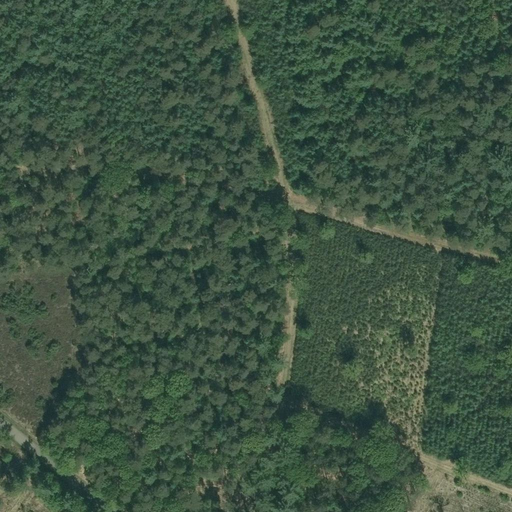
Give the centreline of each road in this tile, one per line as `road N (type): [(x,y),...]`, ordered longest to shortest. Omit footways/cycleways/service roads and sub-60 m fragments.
road 1 (track): [(286,201),(293,281),(264,511)]
road 2 (track): [(286,201),(119,170),(0,177)]
road 3 (track): [(511,491),(280,402)]
road 4 (track): [(511,264),(286,201)]
road 5 (track): [(222,0),(286,201)]
road 6 (unclassified): [(112,511),(0,421)]
